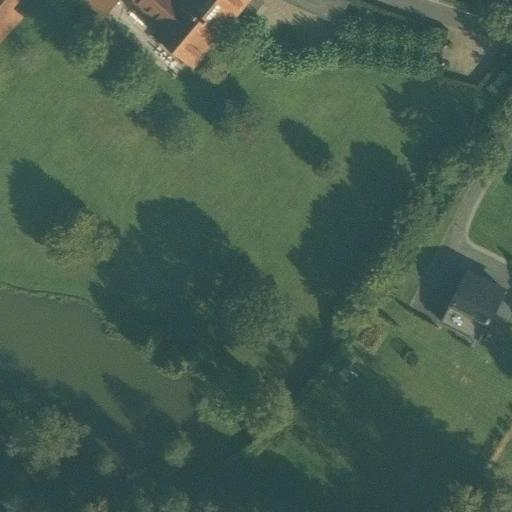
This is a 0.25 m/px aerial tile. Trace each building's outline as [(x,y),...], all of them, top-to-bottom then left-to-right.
[(0,0),(0,18),(9,8),(16,0),(0,0)] [(83,0),(103,17),(117,0),(83,0)] [(136,0),(164,23),(155,34),(192,64),(240,7),(246,0),(183,0),(181,3),(178,0),(136,0)] [(264,1),(263,0),(246,0),(240,7),(251,17),(264,1)] [(288,0),(341,23),(351,3),(344,0),(288,0)] [(0,18),(0,39),(19,18),(9,8),(0,18)] [(511,77),(502,70),(493,83),(508,93),(511,87),(511,77)] [(449,303),(488,322),(504,292),(467,271),(449,303)] [(441,318),(478,339),(488,322),(449,303),(441,318)]
